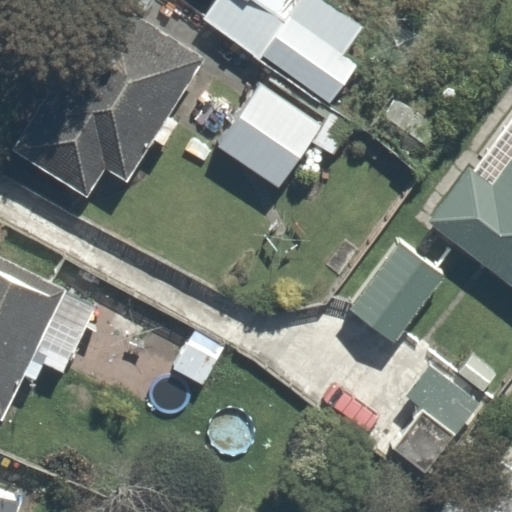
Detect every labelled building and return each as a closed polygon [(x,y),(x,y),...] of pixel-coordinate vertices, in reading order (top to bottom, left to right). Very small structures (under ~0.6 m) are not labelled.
[(93,185),(189,42),(126,0),(33,0),(14,29),(52,54),(4,125),(93,185)] [(187,0),(325,107),(384,31),(344,0),(187,0)] [(313,113),(248,71),(209,131),(274,173),(313,113)] [(384,324),(452,238),(511,282),(511,139),(487,173),(453,148),(410,207),(414,211),(348,295),(384,324)] [(0,370),(45,265),(0,245),(0,370)] [(450,425),(413,394),(375,438),(412,470),(450,425)] [(0,496),(8,472),(0,468),(0,496)] [(511,511),(511,505),(470,477),(446,511),(511,511)]
